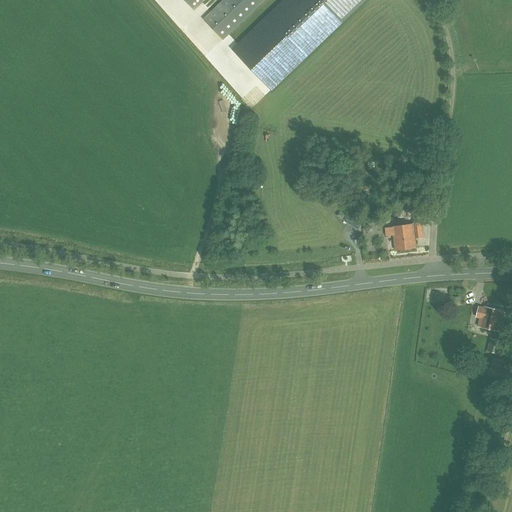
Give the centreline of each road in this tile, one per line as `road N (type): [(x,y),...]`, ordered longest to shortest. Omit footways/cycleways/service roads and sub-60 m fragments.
road 1 (secondary): [(511,271),(251,294),(0,264)]
road 2 (track): [(434,3),(452,73),(432,274)]
road 3 (track): [(474,511),(511,372)]
